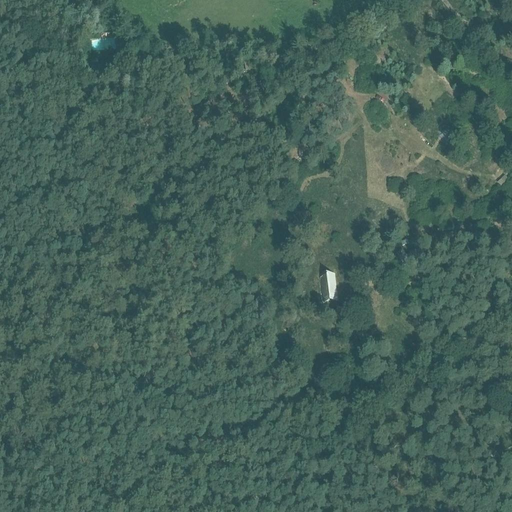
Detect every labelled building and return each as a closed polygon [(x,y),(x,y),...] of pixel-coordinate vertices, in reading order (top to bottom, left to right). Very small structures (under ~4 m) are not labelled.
[(125,121),(134,102),(124,97),(115,116),(125,121)] [(185,132),(181,122),(161,128),(164,138),(185,132)] [(496,184),(499,189),(507,184),(505,179),(496,184)] [(239,192),(229,199),(237,209),(246,202),(239,192)] [(417,258),(410,264),(422,278),(429,272),(417,258)] [(334,289),(322,289),(322,310),(334,310),(334,289)]
